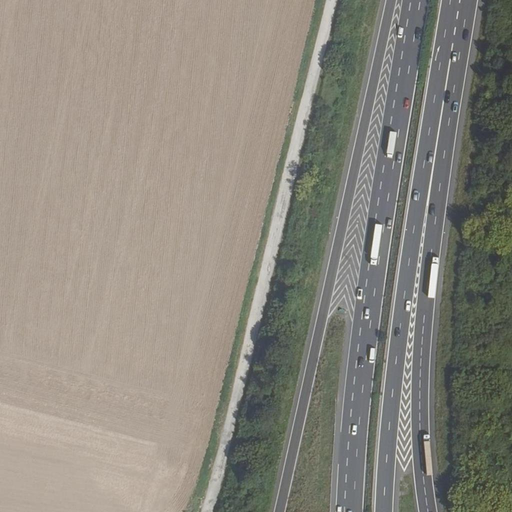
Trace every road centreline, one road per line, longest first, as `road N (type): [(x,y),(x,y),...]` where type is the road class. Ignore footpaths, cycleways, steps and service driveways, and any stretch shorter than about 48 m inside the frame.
road 1 (unclassified): [(207,511),(331,0)]
road 2 (trunk): [(391,0),(278,511)]
road 3 (trunk): [(414,0),(364,326),(348,511)]
road 4 (trunk): [(383,511),(398,331),(441,59),(450,57)]
road 5 (trunk): [(428,511),(419,381),(450,57)]
